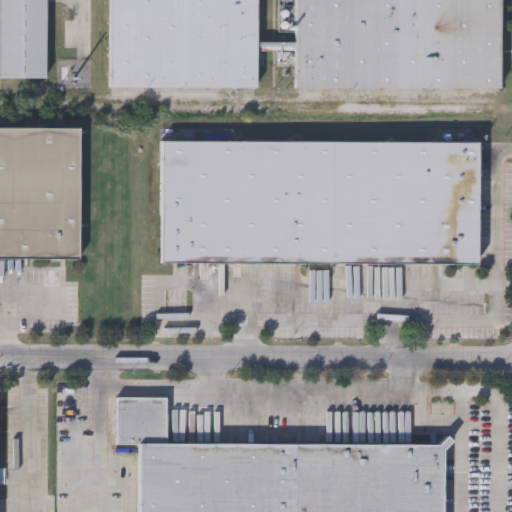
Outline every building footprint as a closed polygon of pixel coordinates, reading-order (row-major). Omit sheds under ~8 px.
[(44,0),(44,79),(0,78),(0,0),(44,0)] [(109,0),(254,0),(254,88),(109,88),(109,0)] [(499,0),(499,89),(294,88),(294,0),(499,0)] [(0,127),(78,128),(77,260),(0,259),(0,127)] [(159,264),(160,141),(477,142),(477,265),(159,264)] [(137,511),(137,445),(115,445),(116,398),(165,398),(165,444),(442,446),(442,511),(137,511)]
